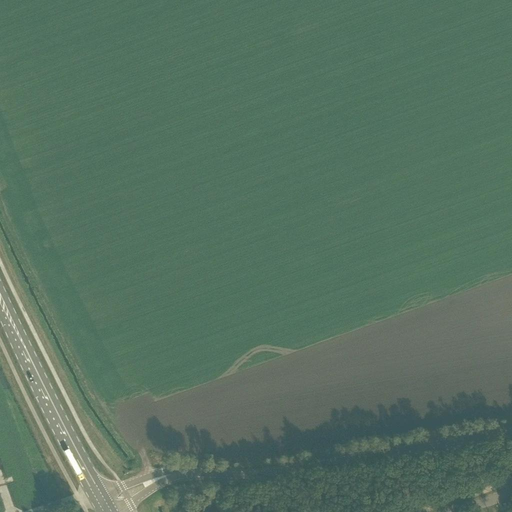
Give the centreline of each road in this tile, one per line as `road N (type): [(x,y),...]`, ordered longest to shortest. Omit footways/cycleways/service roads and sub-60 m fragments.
road 1 (unclassified): [(125,497),(193,472),(262,474),(511,431)]
road 2 (primary): [(104,510),(0,296)]
